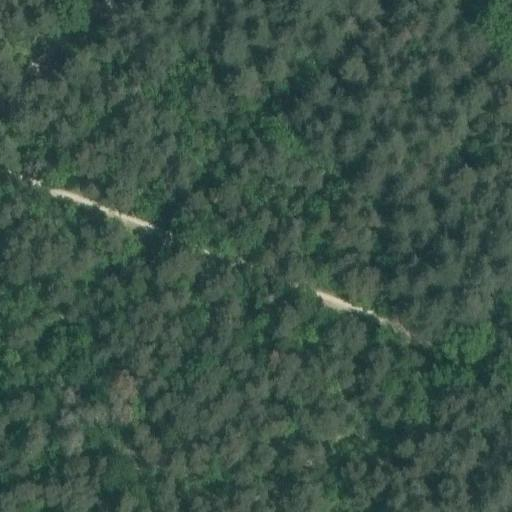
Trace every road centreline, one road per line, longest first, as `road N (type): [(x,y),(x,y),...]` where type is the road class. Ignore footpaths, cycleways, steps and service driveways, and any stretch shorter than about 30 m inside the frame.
road 1 (track): [(511,363),(164,221)]
road 2 (track): [(164,221),(0,158)]
